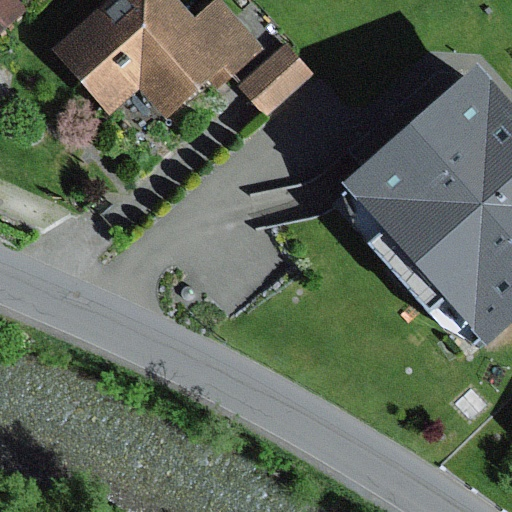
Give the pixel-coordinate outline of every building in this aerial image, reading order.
[(10,0),(0,0),(0,34),(24,14),(10,0)] [(165,0),(112,0),(48,57),(104,119),(135,92),(163,123),(206,85),(214,94),(261,52),(218,4),(191,28),(165,0)] [(284,50),(238,91),(265,122),(311,80),(284,50)] [(353,167),(360,175),(463,82),(453,72),(434,74),(344,157),(353,167)] [(360,175),(333,199),(476,358),(511,325),(511,129),(466,79),(463,82),(360,175)]
